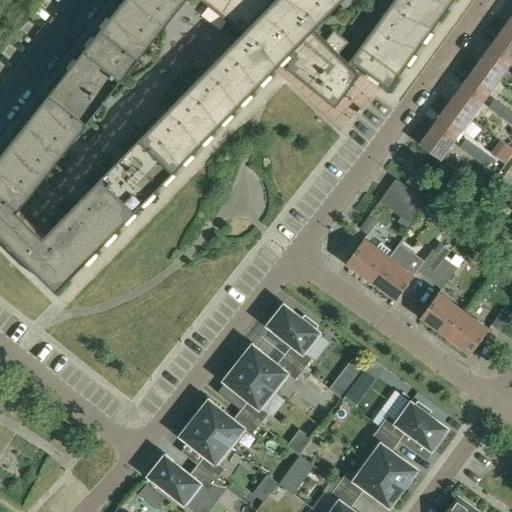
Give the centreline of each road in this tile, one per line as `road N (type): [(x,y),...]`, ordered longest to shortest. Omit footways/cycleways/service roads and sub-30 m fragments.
road 1 (residential): [(297,255),(487,0)]
road 2 (residential): [(139,453),(297,255)]
road 3 (residential): [(500,404),(297,255)]
road 4 (residential): [(139,453),(0,344)]
road 5 (residential): [(420,511),(500,404)]
road 6 (residential): [(0,102),(81,0)]
